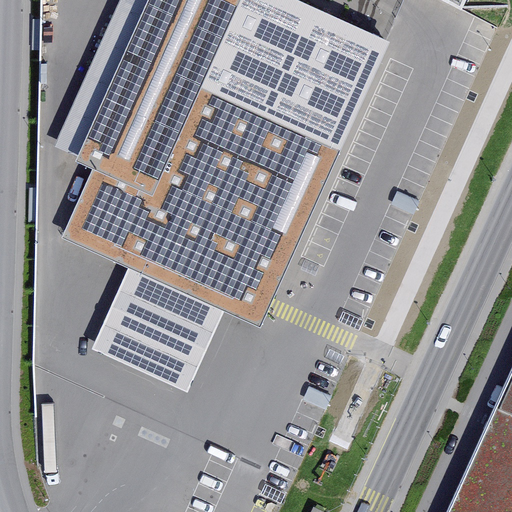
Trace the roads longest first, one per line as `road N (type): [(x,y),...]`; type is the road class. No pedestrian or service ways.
road 1 (secondary): [(367,511),(511,201)]
road 2 (residential): [(0,205),(6,0)]
road 3 (unknown): [(96,511),(225,414)]
